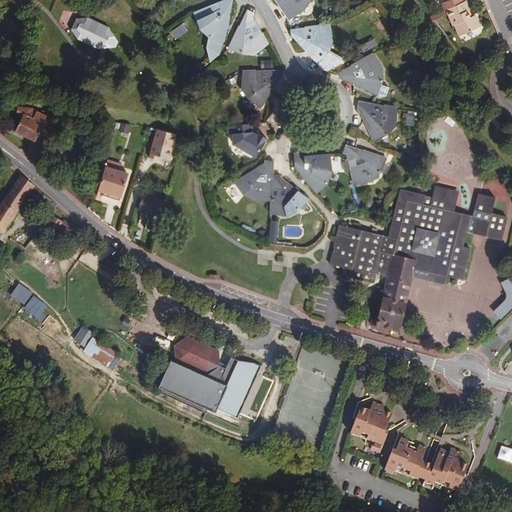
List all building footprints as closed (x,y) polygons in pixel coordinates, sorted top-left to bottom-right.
[(310,8),(309,0),(263,0),(270,8),(273,6),(284,24),(291,20),(293,21),(299,16),(302,17),(310,8)] [(441,0),(444,5),(441,7),(444,14),(445,14),(451,28),(452,30),(454,29),(459,40),(471,35),(478,32),(473,20),(468,21),(466,15),(467,14),(464,5),(462,6),(458,0),(441,0)] [(233,3),(225,1),(224,5),(197,17),(200,26),(199,28),(203,34),(202,36),(210,42),(224,45),(233,3)] [(356,15),(363,11),(359,6),(353,10),(356,15)] [(245,14),(227,51),(238,58),(249,58),(249,55),(259,54),(259,51),(266,48),(253,22),(254,19),(245,14)] [(444,14),(432,20),(433,24),(446,19),(444,14)] [(375,28),(385,29),(385,21),(376,20),(375,28)] [(88,23),(76,23),(71,35),(77,45),(97,55),(115,54),(119,47),(108,33),(88,23)] [(185,25),(177,31),(182,38),(190,32),(185,25)] [(327,42),(325,32),(287,37),(289,45),(293,45),(315,70),(327,63),(332,52),(330,51),(329,41),(327,42)] [(373,39),(358,45),(362,53),(377,47),(373,39)] [(375,73),(369,62),(336,82),(340,90),(344,88),(352,93),(374,104),(383,93),(383,82),(382,82),(378,72),(375,73)] [(281,76),(242,77),(242,87),(239,87),(242,96),(239,97),(245,107),(259,114),(278,86),(281,86),(282,78),(281,76)] [(45,109),(30,107),(14,105),(8,128),(23,133),(37,137),(45,109)] [(390,126),(391,116),(357,111),(354,110),(354,118),(357,118),(372,151),(390,145),(392,136),(391,135),(393,126),(390,126)] [(128,130),(129,118),(120,117),(120,129),(128,130)] [(176,125),(158,121),(152,150),(160,151),(160,148),(170,150),(176,125)] [(407,136),(409,125),(402,124),(400,134),(407,136)] [(253,165),(264,146),(255,141),(255,142),(251,140),(250,141),(248,140),(249,139),(248,130),(223,132),(224,141),(229,140),(229,151),(253,165)] [(382,162),(351,153),(342,151),(339,160),(344,162),(345,166),(348,175),(352,188),(361,187),(362,188),(369,186),(372,186),(380,181),(382,162)] [(105,163),(121,167),(123,160),(107,156),(105,163)] [(292,174),(313,200),(327,193),(329,182),(328,181),(328,171),(324,161),(303,162),(302,159),(301,158),(290,158),(292,174)] [(269,206),(268,218),(277,219),(279,223),(288,222),(289,223),(300,220),(308,209),(305,204),(279,185),(279,180),(272,179),(273,165),(266,164),(265,162),(263,162),(258,166),(258,168),(233,183),(240,199),(248,205),(261,206),(261,205),(269,206)] [(105,163),(99,187),(122,192),(129,169),(121,167),(105,163)] [(342,176),(348,175),(345,166),(340,167),(342,176)] [(33,184),(27,179),(0,216),(0,228),(7,234),(40,190),(33,184)] [(157,208),(160,193),(143,189),(140,203),(157,208)] [(447,197),(424,193),(423,201),(398,198),(392,241),(386,240),(380,265),(386,265),(384,280),(386,280),(380,320),(373,320),(371,328),(402,334),(411,280),(389,278),(391,259),(414,262),(414,261),(417,262),(419,255),(431,257),(428,280),(443,282),(445,275),(461,277),(466,245),(458,243),(460,230),(468,231),(469,228),(480,230),(480,233),(496,236),(500,212),(484,210),(486,194),(470,192),(466,215),(446,211),(447,197)] [(78,222),(61,216),(55,224),(85,243),(87,241),(87,238),(73,230),(78,222)] [(87,238),(92,231),(81,223),(78,222),(73,230),(87,238)] [(350,281),(375,285),(376,279),(380,265),(386,240),(342,235),(340,245),(335,244),(334,250),(339,251),(336,272),(350,274),(350,281)] [(414,262),(411,277),(428,280),(431,257),(419,255),(417,262),(414,261),(414,262)] [(389,278),(411,280),(411,277),(414,262),(391,259),(389,278)] [(380,265),(376,279),(384,280),(386,265),(380,265)] [(294,279),(312,272),(309,267),(291,274),(294,279)] [(31,295),(22,307),(41,321),(45,316),(40,312),(45,305),(31,295)] [(359,331),(361,322),(354,321),(352,329),(359,331)] [(72,341),(83,348),(81,353),(113,371),(122,354),(78,330),(72,341)] [(221,351),(190,339),(179,349),(180,363),(181,364),(180,367),(174,364),(165,387),(175,390),(173,395),(214,411),(216,407),(217,404),(221,406),(220,409),(243,419),(247,408),(244,407),(260,368),(262,369),(265,361),(258,358),(241,359),(234,357),(229,369),(222,366),(221,351)] [(260,368),(244,407),(247,408),(262,369),(260,368)] [(175,390),(165,387),(159,402),(209,422),(214,411),(173,395),(175,390)] [(391,404),(392,400),(382,396),(378,404),(370,402),(358,423),(362,425),(370,429),(370,432),(376,435),(374,438),(384,442),(391,429),(388,427),(399,409),(391,404)] [(418,470),(420,468),(428,453),(425,451),(430,441),(424,438),(420,442),(412,438),(414,433),(405,429),(397,447),(394,446),(387,460),(396,464),(398,460),(418,470)] [(430,462),(425,471),(421,478),(430,482),(432,479),(437,482),(439,479),(454,485),(467,460),(458,455),(462,447),(452,442),(450,446),(443,443),(436,456),(433,463),(430,462)] [(497,458),(510,462),(511,457),(511,448),(501,445),(497,458)] [(428,453),(420,468),(425,471),(430,462),(433,463),(436,456),(428,453)]
